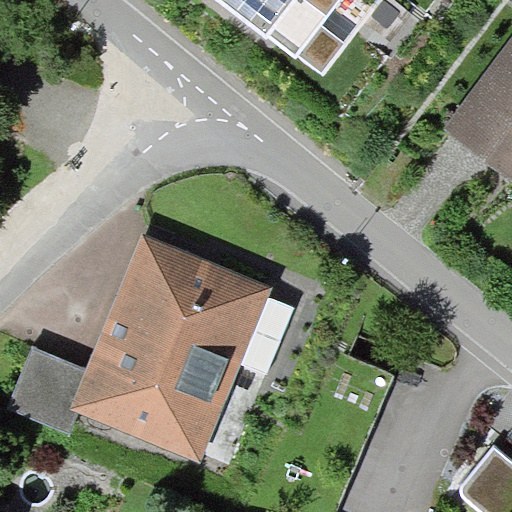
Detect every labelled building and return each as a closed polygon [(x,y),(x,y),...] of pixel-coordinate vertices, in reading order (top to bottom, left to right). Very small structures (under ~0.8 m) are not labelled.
[(225,0),(321,72),(376,0),(225,0)] [(511,50),(451,133),(511,178),(511,50)] [(87,370),(76,401),(199,447),(261,282),(138,236),(87,370)] [(76,401),(87,370),(33,349),(12,405),(66,425),(76,401)] [(511,511),(511,447),(499,437),(458,485),(491,511),(511,511)]
